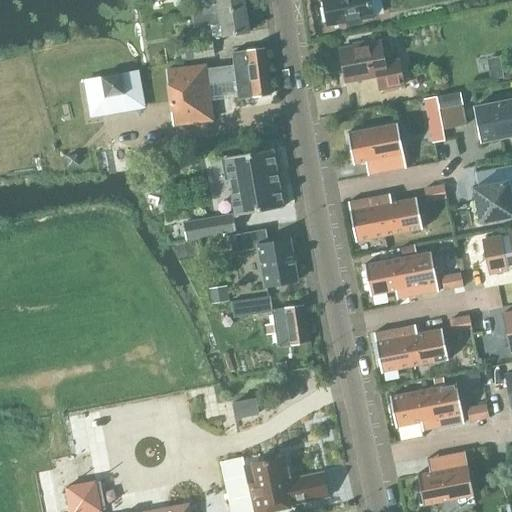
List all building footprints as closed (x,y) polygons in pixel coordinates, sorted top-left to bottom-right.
[(215,0),(217,0),(219,12),(245,7),(244,0),(190,0),(191,4),(215,0)] [(322,0),(327,26),(346,22),(350,24),(357,23),(360,20),(373,17),(369,0),(322,0)] [(245,7),(219,12),(193,16),(195,28),(221,24),(223,36),(249,32),(245,7)] [(170,49),(172,59),(220,51),(218,41),(170,49)] [(376,76),(379,90),(403,85),(399,60),(384,63),(381,42),(368,45),(365,42),(355,43),(354,47),(339,50),(345,81),(376,76)] [(233,64),(208,67),(210,85),(236,81),(238,99),(270,95),(264,48),(232,52),(233,64)] [(208,65),(168,69),(174,124),(213,120),(210,85),(208,67),(208,65)] [(101,84),(98,85),(102,110),(139,104),(134,78),(116,81),(115,73),(99,76),(101,84)] [(464,92),(437,97),(443,129),(470,124),(464,92)] [(511,99),(478,106),(485,142),(508,137),(507,137),(511,136),(511,99)] [(348,132),(347,132),(354,165),(355,165),(354,163),(374,159),(377,173),(405,167),(405,168),(406,168),(397,122),(396,123),(396,124),(348,133),(348,132)] [(271,149),(258,151),(226,157),(226,156),(225,157),(221,158),(225,180),(229,179),(229,180),(234,179),(236,192),(231,193),(235,214),(235,216),(236,216),(236,215),(281,207),(283,207),(272,148),(271,149)] [(477,186),(473,187),(479,222),(511,215),(511,165),(475,173),(477,186)] [(443,185),(433,187),(436,200),(446,198),(443,185)] [(433,187),(424,189),(426,202),(436,200),(433,187)] [(349,201),(348,202),(356,242),(357,242),(357,241),(385,235),(380,205),(378,197),(349,202),(349,201)] [(415,198),(380,205),(385,235),(421,228),(421,229),(422,229),(416,197),(415,197),(415,198)] [(236,230),(233,215),(183,224),(186,239),(236,230)] [(230,236),(233,253),(257,248),(264,286),(298,280),(290,239),(268,243),(265,229),(230,236)] [(511,234),(482,240),(489,274),(511,269),(511,234)] [(437,292),(438,292),(430,251),(429,251),(430,252),(401,258),(406,288),(408,296),(437,291),(437,292)] [(365,264),(364,264),(370,296),(371,296),(371,295),(406,288),(401,258),(365,265),(365,264)] [(460,273),(451,275),(453,288),(463,286),(460,273)] [(451,275),(441,277),(443,290),(453,288),(451,275)] [(210,287),(212,300),(231,297),(229,285),(210,287)] [(270,333),(275,332),(277,347),(309,342),(303,304),(272,309),(270,296),(231,301),(233,317),(271,311),(273,324),(268,325),(270,333)] [(511,311),(502,313),(510,352),(511,351),(511,311)] [(469,316),(459,318),(461,331),(471,329),(469,316)] [(459,318),(449,320),(452,333),(461,331),(459,318)] [(411,366),(405,336),(403,328),(375,333),(374,332),(373,333),(381,373),(382,373),(382,372),(411,366)] [(441,328),(440,328),(441,329),(405,336),(411,366),(446,359),(447,360),(448,360),(441,328)] [(455,384),(426,389),(432,420),(433,428),(462,422),(463,423),(464,423),(456,383),(455,383),(455,384)] [(391,395),(389,396),(396,428),(397,428),(397,427),(432,420),(426,389),(391,396),(391,395)] [(233,403),(236,418),(258,414),(255,399),(233,403)] [(220,406),(223,420),(232,419),(229,404),(220,406)] [(486,405),(476,406),(479,419),(489,417),(486,405)] [(476,406),(466,408),(469,421),(479,419),(476,406)] [(418,474),(417,474),(424,506),(425,506),(425,505),(472,495),(472,496),(474,496),(465,451),(463,451),(464,452),(436,457),(438,471),(418,474)] [(254,511),(264,511),(284,508),(295,506),(294,504),(328,497),(322,473),(289,480),(284,457),(253,464),(257,483),(249,485),(254,511)] [(95,511),(101,511),(95,481),(66,487),(70,511),(95,511)]
